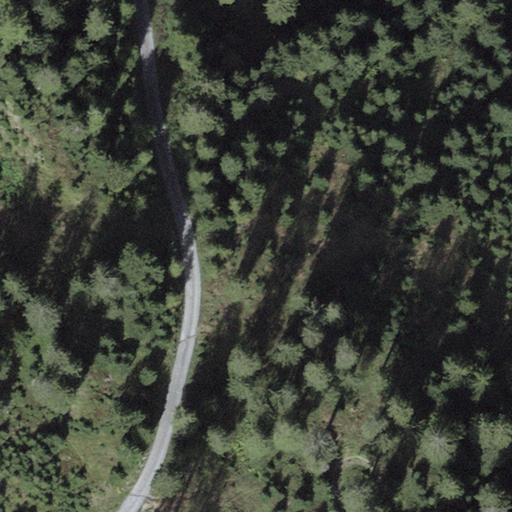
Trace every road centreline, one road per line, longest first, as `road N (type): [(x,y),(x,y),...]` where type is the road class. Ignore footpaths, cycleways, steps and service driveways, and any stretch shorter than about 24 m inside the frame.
road 1 (track): [(126,511),(157,466),(202,309),(138,0)]
road 2 (track): [(347,511),(342,469),(366,461),(406,511)]
